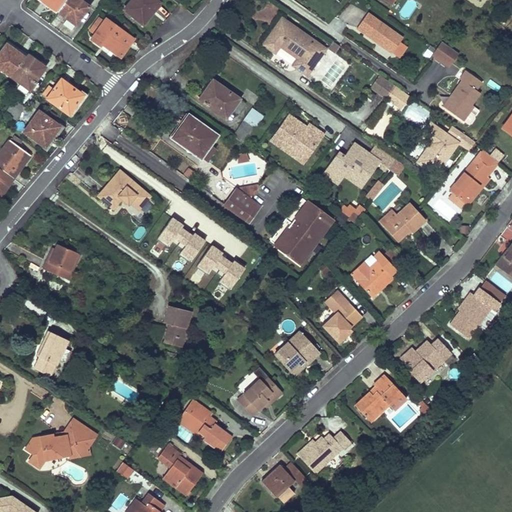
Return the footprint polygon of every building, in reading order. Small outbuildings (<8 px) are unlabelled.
[(42,0),(57,11),(65,0),(42,0)] [(65,0),(57,11),(76,25),(89,6),(80,0),(65,0)] [(157,0),(130,0),(124,9),(142,24),(160,2),(157,0)] [(403,38),(367,13),(357,28),(392,53),(393,52),(400,57),(407,47),(400,42),(403,38)] [(260,41),(263,44),(282,18),(278,16),(260,41)] [(120,57),(133,38),(106,18),(104,21),(99,18),(90,30),(95,34),(91,39),(100,45),(101,43),(120,57)] [(325,49),(282,18),(263,44),(275,52),(274,52),(294,66),(294,65),(307,75),(325,49)] [(340,47),(332,41),(328,48),(335,53),(340,47)] [(458,52),(441,41),(432,54),(449,65),(458,52)] [(6,43),(0,51),(0,68),(11,76),(27,53),(20,48),(17,51),(14,49),(6,43)] [(27,53),(11,76),(17,81),(14,85),(26,93),(45,67),(27,53)] [(482,82),(465,70),(459,79),(461,80),(451,95),(454,96),(447,106),(447,109),(463,121),(474,106),(471,104),(480,92),(476,90),(482,82)] [(395,86),(379,74),(371,87),(386,98),(395,86)] [(47,87),(42,95),(69,114),(83,94),(61,78),(52,91),(47,87)] [(210,79),(209,81),(219,88),(221,86),(210,79)] [(489,80),(487,86),(498,90),(500,84),(489,80)] [(246,103),(221,86),(219,88),(209,81),(197,98),(225,118),(232,109),(238,114),(246,103)] [(411,97),(395,86),(386,98),(403,109),(411,97)] [(454,96),(451,95),(443,106),(447,109),(447,106),(454,96)] [(14,99),(5,112),(16,120),(25,107),(14,99)] [(413,101),(403,117),(422,128),(432,112),(413,101)] [(263,116),(252,108),(233,136),(252,149),(254,147),(246,142),(263,116)] [(24,130),(24,131),(45,147),(60,126),(38,111),(30,122),(25,119),(19,127),(24,130)] [(188,114),(172,138),(201,158),(211,144),(217,135),(188,114)] [(511,134),(511,114),(502,128),(511,134)] [(313,132),(307,128),(289,115),(278,132),(280,133),(274,142),(303,163),(323,134),(315,129),(313,132)] [(475,142),(453,126),(447,134),(430,122),(420,137),(429,143),(429,144),(430,145),(428,148),(427,147),(417,161),(435,174),(458,142),(469,150),(474,143),(475,142)] [(280,133),(278,132),(271,141),(274,142),(280,133)] [(9,139),(0,151),(0,169),(13,178),(30,154),(19,146),(22,142),(14,136),(10,140),(9,139)] [(216,148),(211,144),(201,158),(206,161),(216,148)] [(370,155),(354,144),(348,153),(350,154),(347,159),(345,157),(339,153),(324,174),(337,183),(343,174),(352,180),(356,174),(365,180),(375,165),(381,169),(383,165),(388,168),(388,167),(395,159),(376,145),(370,155)] [(498,162),(482,149),(449,190),(453,193),(448,199),(460,209),(465,203),(480,183),(483,186),(484,186),(490,179),(486,176),(498,162)] [(247,150),(237,153),(239,161),(249,159),(247,150)] [(405,166),(395,159),(388,167),(398,175),(405,166)] [(0,196),(13,178),(0,169),(0,196)] [(150,196),(119,171),(98,196),(113,208),(122,198),(128,203),(130,201),(139,209),(150,196)] [(365,180),(356,174),(352,180),(360,186),(365,180)] [(378,180),(365,196),(370,200),(383,184),(378,180)] [(483,186),(480,183),(465,203),(467,205),(483,186)] [(248,198),(258,186),(235,189),(248,198)] [(235,189),(224,205),(249,222),(260,206),(248,198),(235,189)] [(358,205),(349,197),(339,211),(349,217),(354,210),(358,205)] [(294,219),(288,227),(282,234),(284,236),(279,243),(276,247),(299,264),(332,220),(309,203),(307,206),(300,201),(289,215),(294,219)] [(412,232),(425,220),(410,203),(397,215),(392,210),(388,213),(378,221),(397,241),(406,233),(409,230),(412,232)] [(365,209),(359,204),(358,205),(354,210),(359,215),(365,209)] [(359,215),(354,210),(349,217),(347,220),(352,224),(359,215)] [(177,254),(189,262),(206,237),(171,215),(155,239),(167,247),(173,238),(183,245),(177,254)] [(272,238),(279,243),(284,236),(282,234),(288,227),(283,223),(272,238)] [(77,252),(57,243),(54,249),(52,254),(49,253),(43,269),(64,278),(67,270),(69,271),(77,253),(77,252)] [(495,265),(511,278),(511,243),(506,251),(508,252),(504,258),(502,256),(495,265)] [(199,276),(233,290),(244,260),(205,244),(194,272),(199,274),(199,276)] [(386,245),(379,251),(396,270),(404,263),(386,245)] [(396,270),(379,251),(373,257),(377,261),(356,281),(371,297),(393,277),(391,275),(396,270)] [(67,270),(64,278),(69,280),(79,254),(77,253),(69,271),(67,270)] [(499,303),(480,289),(475,296),(474,294),(470,292),(466,299),(470,302),(463,311),(461,309),(460,310),(450,324),(469,337),(490,307),(494,310),(499,303)] [(348,328),(361,316),(357,311),(337,290),(324,301),(336,314),(323,326),(339,342),(351,331),(348,328)] [(470,302),(466,299),(458,309),(460,310),(461,309),(463,311),(470,302)] [(190,311),(168,305),(164,322),(170,324),(169,328),(168,327),(164,342),(182,347),(190,311)] [(67,339),(48,330),(41,345),(43,345),(41,349),(39,349),(36,355),(39,357),(34,368),(50,375),(55,364),(56,365),(67,339)] [(294,376),(319,352),(300,331),(274,355),(294,376)] [(455,358),(437,339),(430,345),(426,341),(420,347),(423,351),(418,355),(415,351),(411,348),(401,358),(408,366),(406,367),(419,382),(443,360),(448,365),(455,358)] [(423,351),(420,347),(415,351),(418,355),(423,351)] [(406,398),(384,375),(373,385),(375,387),(378,390),(373,395),(369,392),(355,405),(367,418),(378,408),(381,412),(388,405),(394,410),(406,398)] [(263,382),(269,389),(274,384),(268,377),(263,382)] [(237,400),(251,415),(264,404),(267,401),(270,403),(282,392),(274,384),(269,389),(263,382),(260,379),(237,400)] [(378,390),(375,387),(369,392),(373,395),(378,390)] [(200,405),(192,399),(187,407),(194,412),(200,405)] [(432,412),(425,404),(422,407),(419,410),(426,418),(432,412)] [(212,414),(200,405),(194,412),(187,407),(177,420),(186,426),(189,422),(199,429),(198,431),(204,436),(203,438),(221,452),(231,437),(214,424),(216,422),(209,417),(212,414)] [(381,412),(378,408),(367,418),(370,422),(381,412)] [(38,469),(44,460),(69,456),(67,446),(74,445),(75,450),(87,447),(95,436),(72,420),(64,432),(64,433),(65,436),(53,439),(52,436),(32,439),(25,450),(32,455),(28,462),(38,469)] [(199,429),(189,422),(186,426),(203,438),(204,436),(198,431),(199,429)] [(315,442),(300,457),(314,473),(342,447),(349,440),(341,431),(333,438),(329,434),(324,439),(322,436),(315,442)] [(110,444),(120,450),(125,441),(116,435),(110,444)] [(297,454),(300,457),(315,442),(313,439),(297,454)] [(352,443),(349,440),(342,447),(344,450),(352,443)] [(188,469),(176,460),(179,456),(181,454),(167,444),(157,457),(170,467),(163,477),(186,495),(202,473),(191,465),(188,469)] [(67,446),(69,456),(70,459),(89,455),(87,447),(75,450),(74,445),(67,446)] [(191,465),(179,456),(176,460),(188,469),(191,465)] [(302,473),(291,462),(284,469),(279,464),(261,481),(276,497),(277,496),(288,486),(294,480),(302,473)] [(128,468),(122,464),(118,470),(124,474),(128,468)] [(306,478),(302,473),(294,480),(299,485),(306,478)] [(165,505),(148,493),(141,503),(136,499),(125,511),(159,511),(160,511),(165,505)] [(35,511),(11,495),(0,497),(0,511),(35,511)]
